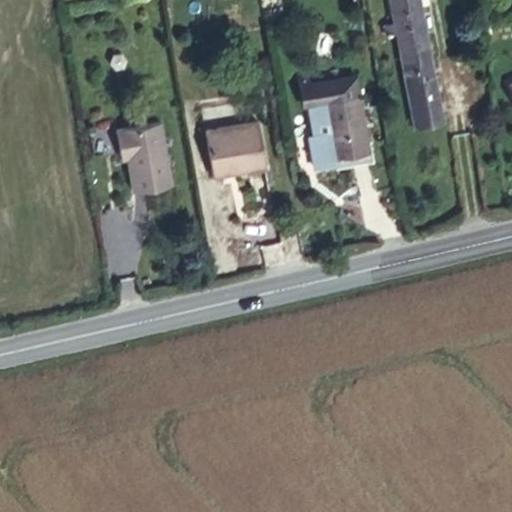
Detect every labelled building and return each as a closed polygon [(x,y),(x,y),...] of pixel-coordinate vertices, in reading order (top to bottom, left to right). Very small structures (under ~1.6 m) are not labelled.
[(387,0),(409,141),(441,136),(417,0),(387,0)] [(304,57),(295,58),(298,85),(303,84),(307,84),(305,64),(304,57)] [(352,59),(305,64),(307,84),(303,84),(305,104),(312,103),(313,114),(306,114),(301,115),(304,147),(325,145),(325,138),(360,134),(352,59)] [(124,127),(127,161),(167,156),(160,91),(110,96),(113,127),(124,127)] [(206,149),(259,143),(254,98),(202,100),(206,149)] [(312,103),(305,104),(306,114),(313,114),(312,103)]
